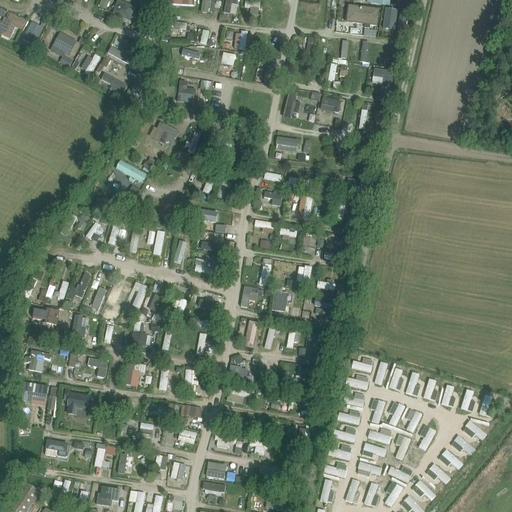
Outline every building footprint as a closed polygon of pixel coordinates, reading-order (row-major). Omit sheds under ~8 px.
[(202,0),(201,11),(209,13),(209,12),(214,13),(215,0),(202,0)] [(250,1),(250,9),(266,9),(266,0),(250,1)] [(305,2),(304,20),(310,20),(310,22),(319,23),(320,3),(305,2)] [(384,15),(384,22),(397,24),(398,18),(397,17),(398,11),(388,10),(387,16),(384,15)] [(10,12),(6,22),(0,20),(0,33),(10,38),(16,26),(23,29),(27,19),(10,12)] [(410,31),(411,21),(403,19),(402,30),(410,31)] [(193,31),(193,23),(183,23),(183,30),(193,31)] [(201,41),(201,31),(193,32),(194,41),(201,41)] [(236,35),(234,46),(239,46),(239,50),(245,50),(248,32),(241,32),(241,36),(236,35)] [(35,39),(24,33),(19,42),(33,51),(37,45),(33,43),(35,39)] [(311,34),(312,52),(320,52),(319,34),(311,34)] [(266,55),(280,56),(280,42),(267,42),(266,55)] [(374,43),(367,42),(366,58),(374,58),(374,43)] [(141,60),(141,44),(130,44),(130,60),(141,60)] [(186,45),(186,55),(200,55),(201,46),(186,45)] [(232,52),(230,61),(238,63),(240,54),(232,52)] [(88,55),(81,68),(86,70),(84,73),(89,76),(100,57),(95,54),(93,58),(88,55)] [(331,83),(343,83),(343,65),(331,64),(331,83)] [(234,65),(233,72),(240,74),(242,67),(234,65)] [(353,82),(354,68),(344,67),(343,82),(353,82)] [(374,70),(374,78),(383,79),(382,88),(392,90),(394,73),(374,70)] [(262,81),(275,82),(276,72),(263,71),(262,81)] [(130,83),(135,86),(139,79),(135,76),(130,83)] [(206,81),(207,90),(217,89),(216,80),(206,81)] [(194,104),(196,89),(187,88),(188,82),(180,81),(178,102),(194,104)] [(299,116),(302,106),(295,105),(297,96),(290,95),(284,120),(291,122),(293,115),(299,116)] [(323,97),(323,111),(348,113),(348,98),(323,97)] [(365,130),(372,130),(373,110),(365,109),(365,130)] [(171,132),(165,141),(176,147),(181,139),(171,132)] [(302,155),(303,137),(282,137),(282,154),(302,155)] [(308,152),(320,155),(323,142),(311,139),(308,152)] [(148,187),(155,178),(130,158),(122,167),(148,187)] [(293,185),(312,188),(314,180),(294,177),(293,185)] [(270,201),(287,200),(287,190),(269,191),(270,201)] [(305,197),(304,219),(317,220),(318,197),(305,197)] [(117,204),(125,204),(126,200),(102,199),(102,210),(116,210),(117,204)] [(339,201),(335,223),(342,225),(346,203),(339,201)] [(173,212),(159,211),(159,219),(173,220),(173,212)] [(221,219),(221,229),(242,229),(242,219),(221,219)] [(260,220),(260,228),(280,229),(280,221),(260,220)] [(91,237),(97,241),(107,225),(101,222),(91,237)] [(117,224),(112,241),(120,243),(125,226),(117,224)] [(294,243),(302,244),(304,226),(286,225),(286,236),(295,236),(294,243)] [(267,248),(277,249),(278,233),(267,233),(267,248)] [(142,254),(145,242),(138,240),(134,251),(142,254)] [(160,240),(159,257),(168,257),(169,241),(160,240)] [(183,257),(190,257),(190,253),(198,252),(198,242),(183,243),(183,257)] [(202,257),(198,272),(217,277),(221,262),(202,257)] [(264,286),(273,287),(276,267),(268,266),(264,286)] [(303,267),(302,282),(312,283),(313,267),(303,267)] [(88,273),(85,288),(77,286),(73,305),(80,306),(81,297),(92,299),(97,275),(88,273)] [(322,288),(341,292),(342,283),(323,280),(322,288)] [(63,299),(70,302),(76,284),(69,282),(63,299)] [(131,282),(127,292),(127,293),(122,304),(130,307),(135,296),(140,286),(131,282)] [(137,306),(147,309),(154,290),(144,287),(137,306)] [(97,309),(108,312),(113,290),(103,288),(98,308),(90,307),(88,317),(95,319),(97,309)] [(272,309),(274,298),(248,293),(246,305),(272,309)] [(155,308),(167,315),(175,302),(163,295),(155,308)] [(179,315),(191,318),(195,300),(182,297),(179,315)] [(279,298),(279,312),(291,312),(291,298),(279,298)] [(326,318),(334,318),(334,310),(337,310),(337,300),(326,300),(326,318)] [(217,310),(217,302),(205,302),(205,310),(217,310)] [(135,315),(138,308),(131,306),(129,312),(135,315)] [(57,326),(59,312),(44,310),(44,311),(34,310),(33,320),(42,321),(42,324),(57,326)] [(81,318),(81,311),(67,310),(66,318),(81,318)] [(110,317),(121,323),(125,316),(114,310),(110,317)] [(250,347),(260,349),(265,323),(256,321),(250,347)] [(145,334),(148,324),(142,322),(139,332),(145,334)] [(278,351),(281,329),(274,328),(270,349),(278,351)] [(167,331),(167,341),(176,341),(176,331),(167,331)] [(159,345),(158,335),(150,336),(151,346),(159,345)] [(42,374),(45,362),(49,363),(50,356),(32,353),(30,359),(25,358),(24,364),(30,365),(29,371),(42,374)] [(101,362),(101,370),(104,370),(103,383),(113,383),(113,362),(101,362)] [(142,389),(148,366),(134,363),(129,386),(142,389)] [(300,376),(291,376),(291,388),(305,388),(305,386),(312,386),(312,365),(300,365),(300,376)] [(250,385),(252,377),(246,376),(247,372),(239,370),(238,375),(230,374),(229,381),(250,385)] [(191,372),(191,387),(205,387),(205,371),(191,372)] [(173,393),(176,374),(168,373),(165,392),(173,393)] [(25,384),(22,402),(31,403),(32,397),(46,399),(48,388),(25,384)] [(65,390),(64,402),(68,402),(67,408),(68,408),(67,415),(76,416),(77,409),(88,411),(90,397),(71,394),(72,391),(65,390)] [(209,419),(210,410),(194,408),(193,418),(209,419)] [(240,420),(240,428),(250,428),(250,420),(240,420)] [(226,430),(237,431),(237,422),(227,422),(226,430)] [(147,432),(160,433),(161,425),(147,424),(147,432)] [(203,445),(204,434),(193,433),(192,444),(203,445)] [(224,438),(224,451),(240,452),(241,439),(224,438)] [(52,442),(52,457),(74,458),(75,443),(52,442)] [(119,452),(114,452),(115,446),(104,444),(100,467),(111,469),(113,456),(119,457),(119,452)] [(137,457),(128,455),(123,477),(132,479),(137,457)] [(165,471),(168,458),(157,456),(154,470),(165,471)] [(187,464),(171,462),(171,470),(177,470),(176,479),(185,480),(187,464)] [(185,476),(191,477),(194,465),(188,464),(185,476)] [(213,479),(233,480),(234,465),(214,464),(213,479)] [(67,490),(65,489),(62,496),(73,499),(79,482),(71,479),(67,490)] [(211,483),(211,496),(231,497),(231,484),(211,483)] [(27,511),(35,501),(38,503),(43,496),(26,484),(7,511),(27,511)] [(106,487),(104,505),(111,506),(110,511),(132,511),(133,505),(127,505),(129,490),(106,487)]
